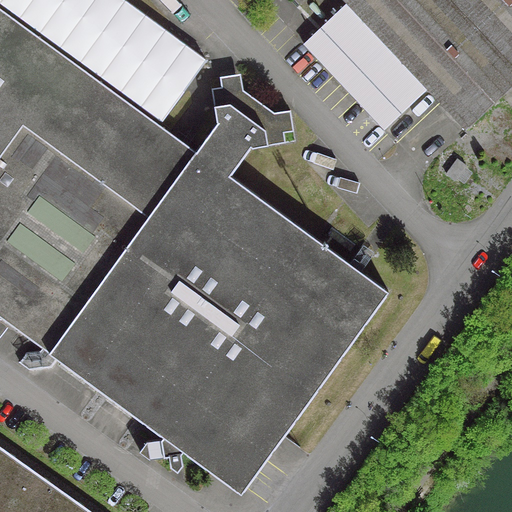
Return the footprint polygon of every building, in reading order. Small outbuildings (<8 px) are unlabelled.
[(511,0),(340,0),(346,5),(302,46),(383,131),(426,90),(464,130),(511,85),(511,0)] [(272,113),(240,90),(229,105),(212,107),(215,123),(193,152),(0,11),(0,319),(40,349),(38,352),(24,353),(17,363),(26,370),(49,368),(55,360),(162,438),(160,440),(146,443),(139,452),(148,458),(167,455),(168,466),(176,472),(181,464),(179,455),(181,452),(239,494),(386,292),(227,176),(249,147),(250,148),(293,141),(288,111),(272,113)] [(464,166),(455,159),(444,174),(453,181),(464,166)] [(352,246),(330,230),(326,236),(348,252),(352,246)] [(0,511),(94,511),(0,445),(0,511)]
